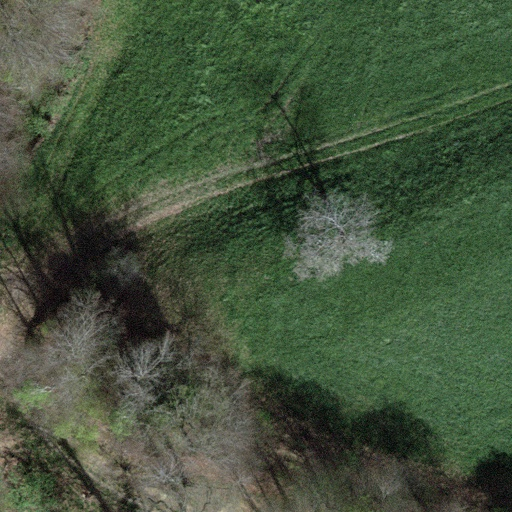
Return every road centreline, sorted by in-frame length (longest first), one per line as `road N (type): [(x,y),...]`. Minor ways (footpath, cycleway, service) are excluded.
road 1 (track): [(511,90),(174,192),(98,227),(0,294)]
road 2 (track): [(110,0),(0,294)]
